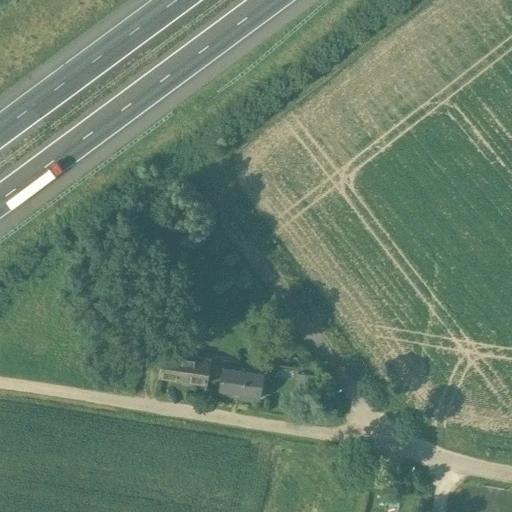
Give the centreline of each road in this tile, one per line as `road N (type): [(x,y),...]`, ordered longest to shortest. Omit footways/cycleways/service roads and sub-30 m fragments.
road 1 (unclassified): [(391,431),(351,440),(0,384)]
road 2 (motorway): [(0,203),(273,0)]
road 3 (unclassified): [(391,431),(205,197)]
road 4 (motorway): [(176,0),(0,130)]
road 5 (unclassified): [(511,475),(435,459),(391,431)]
